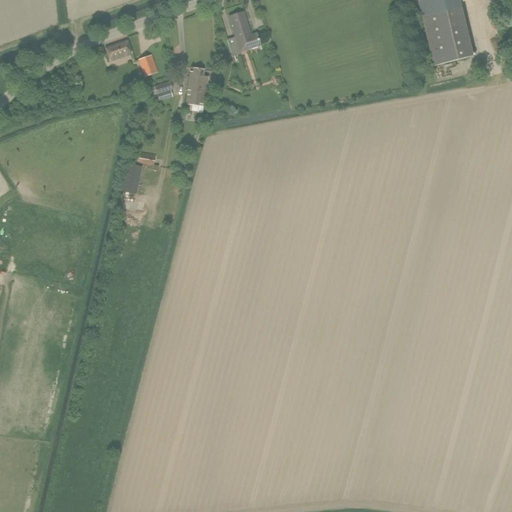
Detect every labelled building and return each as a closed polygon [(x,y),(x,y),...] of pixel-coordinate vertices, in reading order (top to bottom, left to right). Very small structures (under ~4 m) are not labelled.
[(434,66),(474,57),(463,7),(422,17),(434,66)] [(250,34),(243,11),(228,16),(235,37),(227,39),(232,56),(241,54),(239,50),(260,43),(256,33),(250,34)] [(109,60),(132,53),(127,40),(105,48),(109,60)] [(138,59),(144,76),(157,72),(152,54),(138,59)] [(186,102),(204,104),(208,76),(203,75),(203,69),(193,68),(193,72),(190,71),(186,102)] [(170,81),(154,86),(157,94),(159,100),(172,96),(170,90),(172,89),(170,81)] [(155,155),(138,152),(136,163),(153,166),(155,155)] [(130,163),(124,191),(139,195),(145,167),(130,163)]
